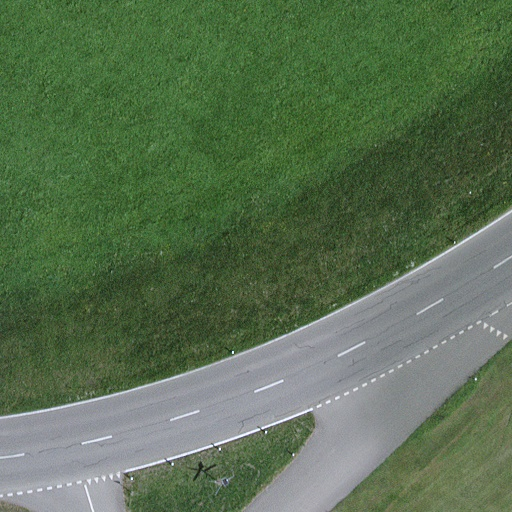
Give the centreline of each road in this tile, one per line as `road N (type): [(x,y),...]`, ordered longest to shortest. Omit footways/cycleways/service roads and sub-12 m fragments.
road 1 (secondary): [(511,274),(355,355),(182,417),(85,432)]
road 2 (unclassified): [(280,511),(511,276)]
